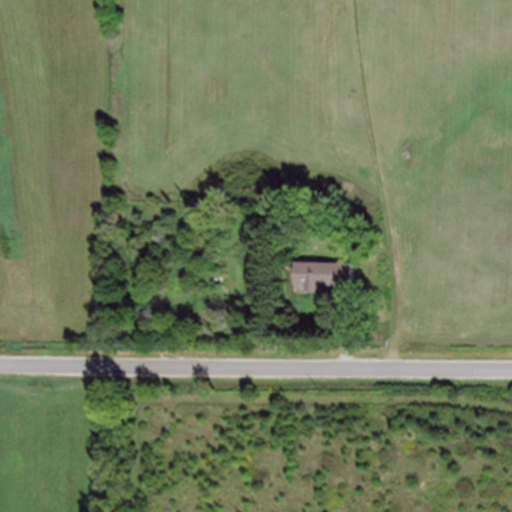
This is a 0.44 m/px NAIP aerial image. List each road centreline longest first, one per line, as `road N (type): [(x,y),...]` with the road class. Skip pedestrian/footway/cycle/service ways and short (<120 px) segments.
road 1 (residential): [(511,366),(0,363)]
road 2 (track): [(353,0),(394,366)]
